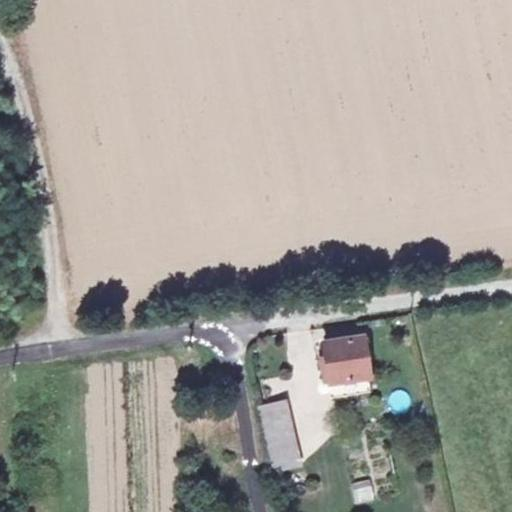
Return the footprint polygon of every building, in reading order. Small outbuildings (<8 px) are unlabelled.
[(362,334),(323,340),(325,355),(329,381),(332,380),(368,374),(368,373),(363,336),(362,334)] [(261,376),(265,405),(288,400),(284,373),(261,376)] [(385,392),(388,412),(408,409),(405,390),(385,392)] [(288,400),(265,405),(268,418),(290,415),(288,400)] [(292,428),(290,415),(268,418),(270,432),(292,428)] [(370,477),(349,483),(354,504),(376,498),(370,477)]
